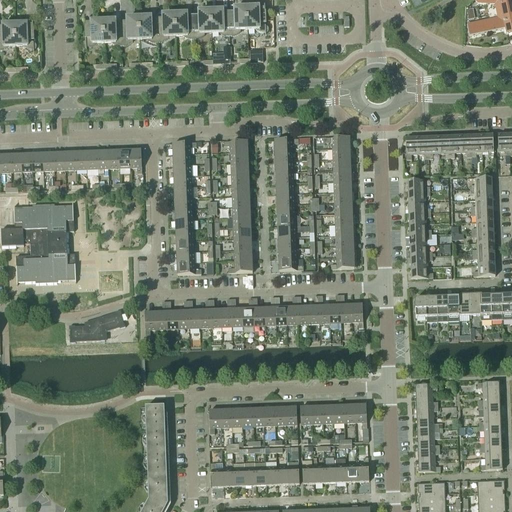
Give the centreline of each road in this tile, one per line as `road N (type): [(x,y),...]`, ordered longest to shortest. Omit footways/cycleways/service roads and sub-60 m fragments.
road 1 (tertiary): [(355,84),(0,96)]
road 2 (residential): [(187,511),(189,395),(389,385)]
road 3 (residential): [(157,295),(385,288)]
road 4 (tertiary): [(0,117),(219,107)]
road 5 (residential): [(385,288),(378,115)]
road 6 (residential): [(157,295),(150,133)]
road 7 (residential): [(0,141),(150,133)]
road 8 (residential): [(375,18),(409,24),(450,53),(511,55)]
road 9 (tertiary): [(219,107),(355,100)]
road 10 (residential): [(393,511),(389,385)]
